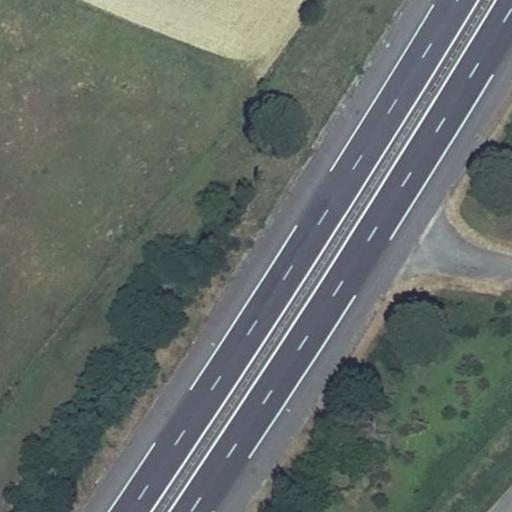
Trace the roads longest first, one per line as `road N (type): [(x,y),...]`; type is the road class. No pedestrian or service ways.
road 1 (motorway): [(458,0),(128,511)]
road 2 (motorway): [(189,511),(511,7)]
